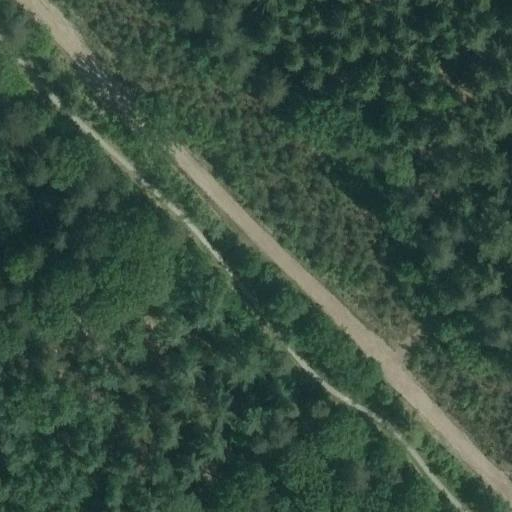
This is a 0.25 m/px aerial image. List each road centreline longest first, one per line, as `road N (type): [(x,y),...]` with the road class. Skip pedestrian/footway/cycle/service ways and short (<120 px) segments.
road 1 (track): [(153,511),(417,354),(434,316),(424,229),(436,173),(465,95),(499,35),(498,0)]
road 2 (track): [(511,477),(44,0)]
